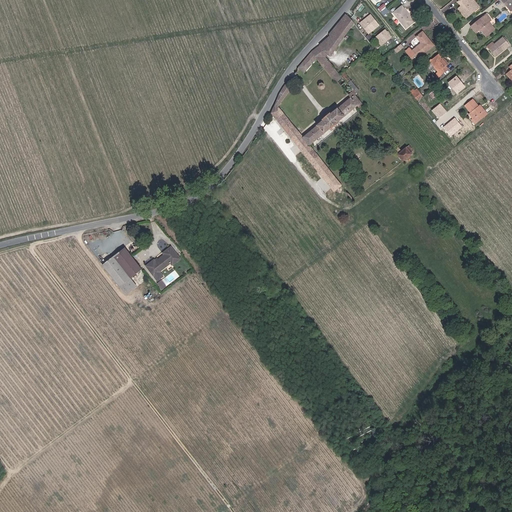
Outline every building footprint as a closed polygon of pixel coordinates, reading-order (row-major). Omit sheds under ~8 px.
[(466,7),(468,8),(464,11),(470,18),(482,9),(475,0),(465,0),(463,2),(466,7)] [(418,22),(406,7),(397,14),(410,29),(418,22)] [(385,14),(388,18),(393,13),(390,10),(385,14)] [(314,147),(315,145),(333,130),(334,131),(341,125),(341,123),(360,106),(361,108),(364,106),(357,96),(359,94),(357,91),(343,76),(341,74),(337,70),(331,61),(357,24),(356,22),(352,17),(350,15),(345,22),(335,34),(333,37),(327,42),(323,45),(316,53),(302,69),(307,74),(320,61),(324,66),(334,79),(336,80),(339,83),(353,99),(321,126),(306,138),(282,108),(284,105),(292,94),(296,87),(292,82),(284,93),(282,100),(279,108),(277,115),(283,123),(299,143),(321,172),(343,201),(351,195),(341,182),(321,157),(320,156),(319,154),(313,147),(314,147)] [(375,16),(364,24),(373,35),(383,27),(375,16)] [(494,25),(489,19),(477,29),(481,34),(485,31),(491,39),(499,32),(494,25)] [(387,42),(391,46),(398,41),(390,30),(380,39),(384,44),(387,42)] [(409,52),(417,63),(438,46),(427,33),(420,39),(425,45),(415,53),(413,49),(409,52)] [(511,48),(511,44),(507,39),(493,51),(500,59),(511,48)] [(376,47),(371,41),(352,61),(355,66),(376,48),(376,47)] [(441,75),(444,78),(447,75),(445,72),(450,67),(452,66),(443,55),(434,62),(443,73),(441,75)] [(358,85),(356,80),(355,78),(354,77),(354,75),(352,72),(350,69),(347,72),(358,85)] [(359,86),(358,85),(347,72),(343,76),(357,91),(359,94),(362,92),(361,89),(359,87),(359,86)] [(468,89),(460,79),(453,84),(462,95),(468,89)] [(411,91),(418,100),(424,96),(416,87),(411,91)] [(483,109),(477,101),(469,108),(482,124),(492,116),(485,108),(483,109)] [(450,114),(444,106),(436,113),(442,120),(450,114)] [(458,121),(448,130),(455,138),(465,129),(458,121)] [(418,154),(412,147),(406,152),(402,149),(398,151),(401,155),(401,156),(406,163),(407,162),(408,162),(418,154)] [(184,250),(178,242),(174,245),(180,253),(184,250)] [(144,266),(128,244),(105,261),(121,283),(133,274),(144,266)] [(158,259),(156,257),(148,263),(159,278),(165,274),(161,269),(173,260),(171,258),(175,255),(177,258),(181,254),(180,253),(174,245),(166,250),(167,252),(158,259)] [(139,283),(133,274),(121,283),(128,291),(139,283)] [(163,289),(167,285),(161,279),(157,284),(163,289)]
